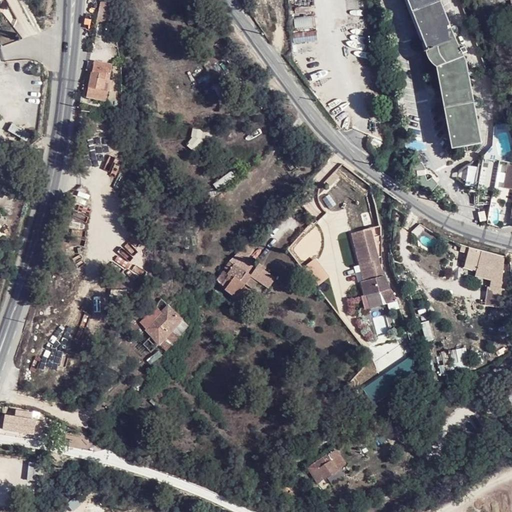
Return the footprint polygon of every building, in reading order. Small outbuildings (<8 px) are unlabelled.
[(407,0),(428,50),(433,49),(413,0),(407,0)] [(442,71),(457,148),(482,143),(481,139),(477,140),(463,62),(452,40),(436,0),(413,0),(433,49),(428,50),(427,51),(437,72),(442,71)] [(477,140),(481,139),(466,61),(456,39),(440,0),(436,0),(452,40),(463,62),(477,140)] [(102,100),(112,70),(95,65),(86,94),(102,100)] [(442,71),(437,72),(452,149),(457,148),(442,71)] [(22,140),(26,134),(11,125),(7,131),(22,140)] [(201,149),(201,140),(212,140),(212,130),(189,129),(188,148),(201,149)] [(494,191),(499,161),(483,158),(478,189),(494,191)] [(432,177),(428,181),(427,181),(426,181),(426,180),(425,175),(418,175),(417,171),(425,171),(425,169),(425,168),(422,162),(405,162),(404,173),(431,192),(438,184),(432,177)] [(511,165),(507,165),(503,188),(511,189),(511,165)] [(485,211),(478,212),(480,222),(487,220),(485,211)] [(249,242),(231,259),(216,280),(225,290),(224,292),(233,299),(245,286),(253,277),(249,274),(238,264),(246,255),(249,257),(256,250),(249,242)] [(378,317),(387,315),(379,290),(377,284),(375,283),(375,279),(374,278),(370,243),(357,243),(362,293),(378,317)] [(238,264),(249,274),(256,265),(249,257),(246,255),(238,264)] [(490,257),(491,268),(496,269),(501,271),(505,271),(507,262),(490,257)] [(253,277),(258,283),(267,272),(261,267),(253,277)] [(267,272),(258,283),(267,290),(275,280),(267,272)] [(252,292),(258,283),(253,277),(245,286),(252,292)] [(152,337),(160,345),(183,322),(162,300),(139,323),(152,337)] [(151,354),(160,345),(152,337),(143,346),(151,354)] [(446,352),(449,370),(469,367),(466,349),(446,352)] [(12,417),(30,419),(31,412),(13,410),(12,417)] [(4,416),(3,429),(32,434),(33,433),(34,421),(35,420),(30,419),(12,417),(4,416)] [(33,433),(42,434),(44,423),(34,421),(33,433)] [(337,449),(307,469),(317,484),(347,464),(337,449)]
